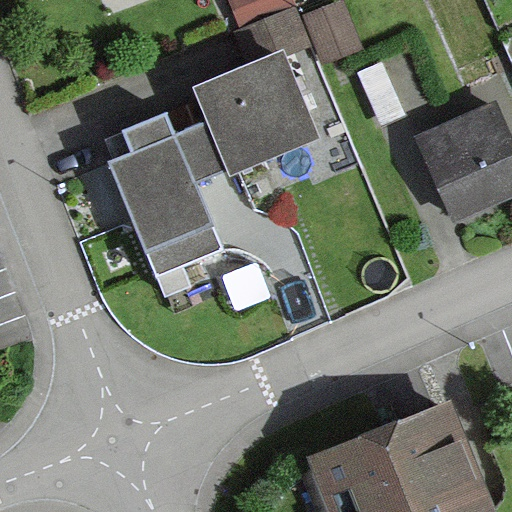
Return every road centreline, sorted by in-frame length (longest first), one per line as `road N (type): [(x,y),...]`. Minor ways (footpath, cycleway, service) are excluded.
road 1 (residential): [(107,450),(511,276)]
road 2 (residential): [(107,450),(0,153)]
